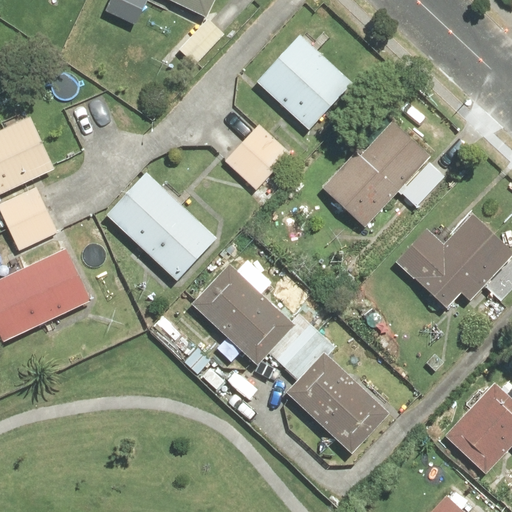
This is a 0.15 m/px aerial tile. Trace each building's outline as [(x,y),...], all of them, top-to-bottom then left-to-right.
[(173,0),(210,17),(218,0),(173,0)] [(229,37),(213,21),(184,51),(201,67),(229,37)] [(305,34),(259,82),(310,129),(355,81),(305,34)] [(33,117),(0,131),(0,193),(57,168),(33,117)] [(367,227),(432,155),(392,120),(362,154),(359,151),(324,189),(367,227)] [(297,156),(267,125),(230,160),(260,191),(297,156)] [(148,171),(107,215),(180,282),(221,238),(148,171)] [(43,188),(2,208),(23,251),(64,231),(43,188)] [(511,257),(511,247),(474,212),(446,242),(430,228),(398,262),(447,308),(463,291),(473,299),(511,257)] [(70,247),(0,280),(0,330),(6,343),(95,301),(70,247)] [(298,324),(232,263),(194,304),(260,365),(298,324)] [(391,413),(326,351),(288,391),(352,452),(391,413)] [(511,394),(498,381),(448,435),(490,474),(511,450),(511,394)] [(468,511),(450,494),(432,511),(468,511)]
